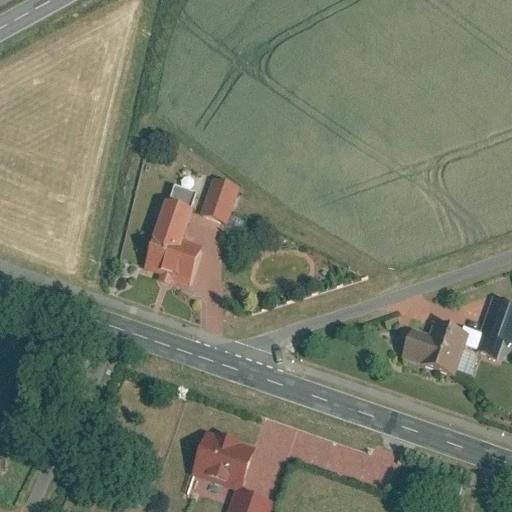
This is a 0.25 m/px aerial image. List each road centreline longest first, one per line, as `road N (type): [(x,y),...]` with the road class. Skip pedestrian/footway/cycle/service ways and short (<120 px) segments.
road 1 (unclassified): [(511,250),(210,360)]
road 2 (tertiary): [(210,360),(511,463)]
road 3 (unclassified): [(15,511),(104,319)]
